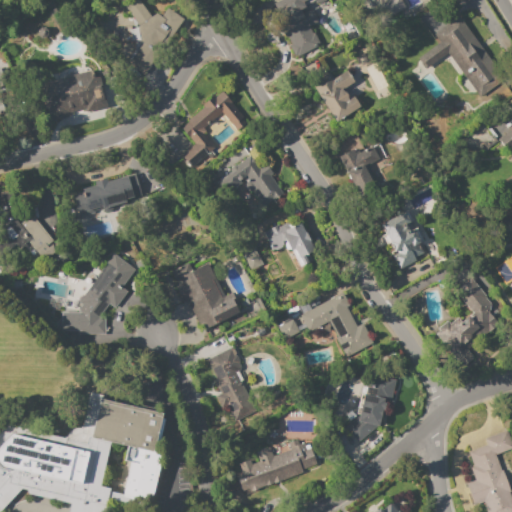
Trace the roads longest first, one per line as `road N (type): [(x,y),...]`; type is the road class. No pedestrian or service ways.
road 1 (residential): [(197,0),(328,202),(369,293),(444,407),(436,450),(445,511)]
road 2 (residential): [(214,28),(164,100),(114,138),(0,161)]
road 3 (residential): [(511,382),(444,407),(356,486),(309,511)]
road 4 (residential): [(213,511),(205,444),(157,328)]
